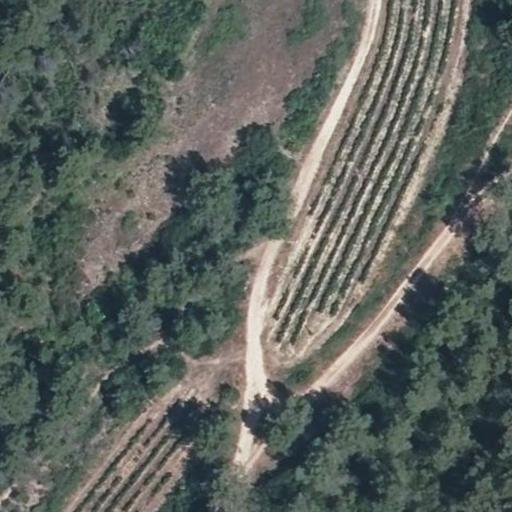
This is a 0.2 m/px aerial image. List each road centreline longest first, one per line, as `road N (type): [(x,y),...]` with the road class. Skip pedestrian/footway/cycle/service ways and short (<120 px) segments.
road 1 (track): [(226,511),(246,484),(271,270),(367,45),(373,0)]
road 2 (track): [(0,502),(134,358),(295,221)]
road 3 (track): [(246,484),(430,270),(475,202),(511,186)]
